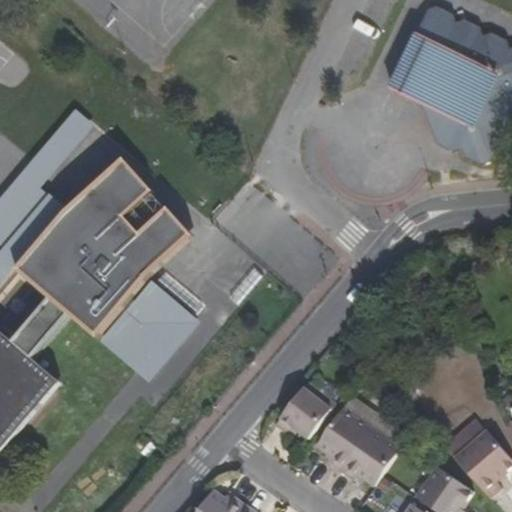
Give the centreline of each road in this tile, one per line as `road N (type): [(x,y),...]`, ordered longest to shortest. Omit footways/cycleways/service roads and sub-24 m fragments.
road 1 (residential): [(372,261),(285,167),(291,125),(349,0)]
road 2 (residential): [(372,261),(220,441)]
road 3 (residential): [(511,203),(420,218),(372,261)]
road 4 (residential): [(326,511),(220,441)]
